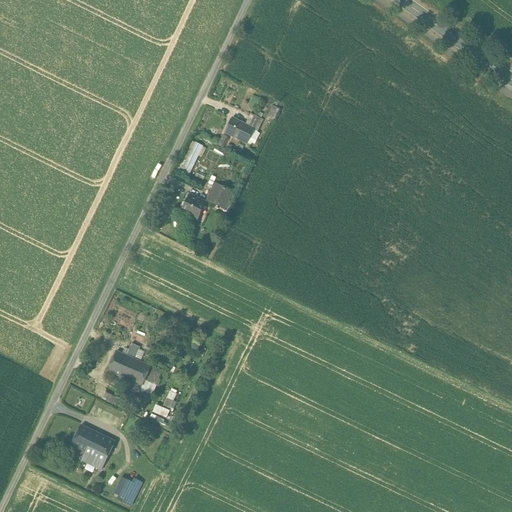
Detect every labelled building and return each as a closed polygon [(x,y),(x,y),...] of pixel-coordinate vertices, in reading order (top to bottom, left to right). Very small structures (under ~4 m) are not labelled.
[(279,109),(272,106),(267,117),(274,121),(279,109)] [(263,120),(251,114),(246,125),(254,129),(254,130),(258,132),(263,120)] [(246,125),(232,118),(225,133),(247,144),(254,130),(254,129),(246,125)] [(229,138),(223,135),(218,145),(224,148),(229,138)] [(203,146),(196,142),(182,170),(189,174),(203,146)] [(232,192),(215,184),(207,201),(224,209),(232,192)] [(207,202),(189,194),(180,214),(198,222),(207,202)] [(140,347),(133,344),(129,353),(135,356),(139,350),(140,347)] [(129,353),(119,348),(109,370),(135,383),(146,361),(141,359),(135,356),(129,353)] [(144,352),(139,350),(135,356),(141,359),(144,352)] [(165,370),(146,361),(135,383),(142,386),(141,389),(153,395),(165,370)] [(117,397),(105,392),(103,399),(114,404),(117,397)] [(176,395),(170,392),(163,408),(170,411),(176,395)] [(170,411),(163,408),(157,405),(154,412),(167,417),(170,411)] [(116,442),(82,425),(72,446),(89,454),(85,462),(102,471),(116,442)] [(122,478),(114,494),(125,499),(133,483),(122,478)] [(125,499),(123,503),(130,507),(142,482),(135,479),(133,483),(125,499)]
